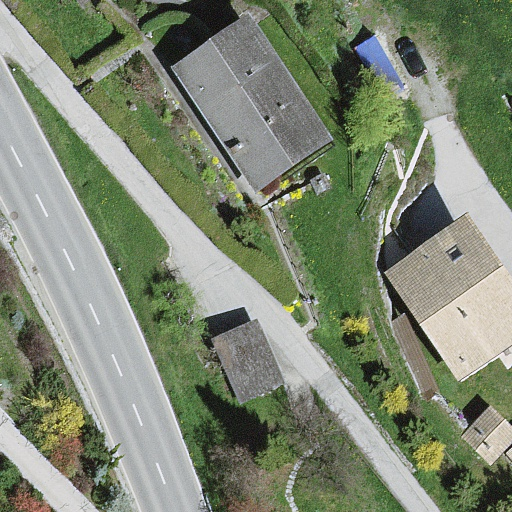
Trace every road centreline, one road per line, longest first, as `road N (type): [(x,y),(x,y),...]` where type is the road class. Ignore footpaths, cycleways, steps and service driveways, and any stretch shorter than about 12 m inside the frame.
road 1 (residential): [(421,511),(314,367),(0,24)]
road 2 (secondary): [(174,511),(111,350),(0,126)]
road 3 (residential): [(370,20),(511,236)]
